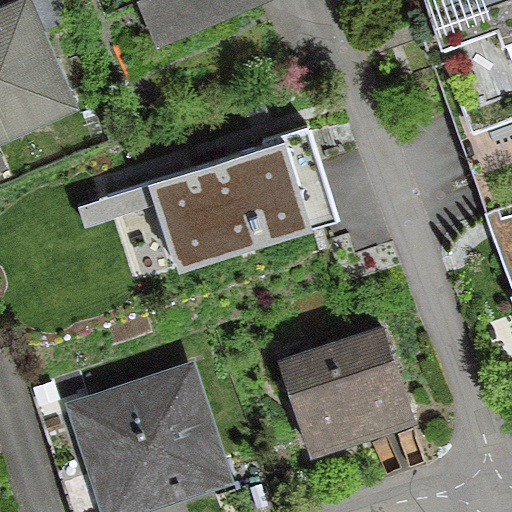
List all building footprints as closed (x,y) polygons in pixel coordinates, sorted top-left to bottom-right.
[(149,0),(166,38),(252,0),(149,0)] [(478,0),(420,0),(428,19),(478,0)] [(461,109),(511,90),(511,0),(478,0),(428,19),(438,46),(443,44),(447,55),(442,57),(461,109)] [(18,9),(0,16),(0,126),(59,100),(18,9)] [(81,226),(153,202),(170,258),(256,230),(259,239),(316,220),(316,219),(327,215),(299,128),(260,141),(262,146),(75,207),(81,226)] [(511,228),(497,234),(511,276),(511,293),(507,295),(511,309),(511,228)] [(377,327),(276,361),(305,444),(361,424),(360,419),(403,404),(377,327)] [(182,373),(74,409),(107,509),(216,473),(182,373)]
